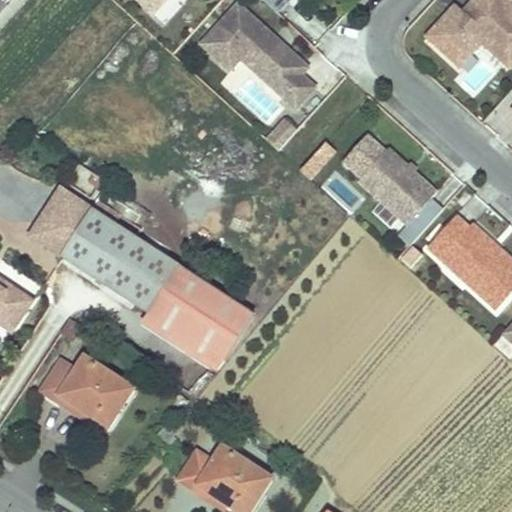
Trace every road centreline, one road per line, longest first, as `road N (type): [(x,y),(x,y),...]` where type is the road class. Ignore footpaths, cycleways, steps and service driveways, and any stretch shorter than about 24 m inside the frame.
road 1 (residential): [(511,188),(360,43),(399,0)]
road 2 (unknown): [(0,407),(66,282)]
